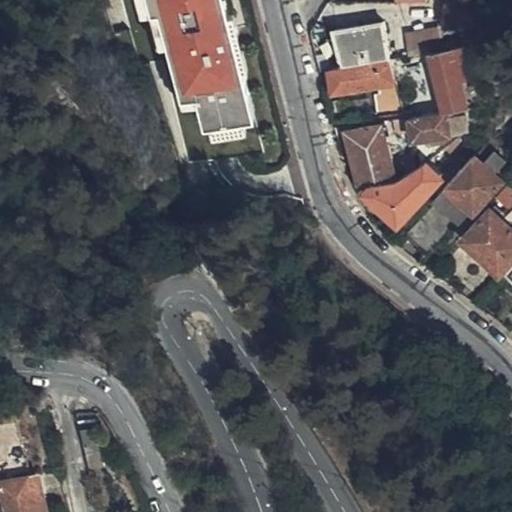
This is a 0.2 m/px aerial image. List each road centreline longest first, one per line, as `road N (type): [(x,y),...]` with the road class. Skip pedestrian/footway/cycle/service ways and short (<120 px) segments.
road 1 (tertiary): [(342,511),(199,285),(169,294),(160,323),(222,425),(262,511)]
road 2 (unclassified): [(511,379),(358,252),(330,214),(272,0)]
road 3 (tertiary): [(166,511),(107,388),(56,369),(0,363)]
